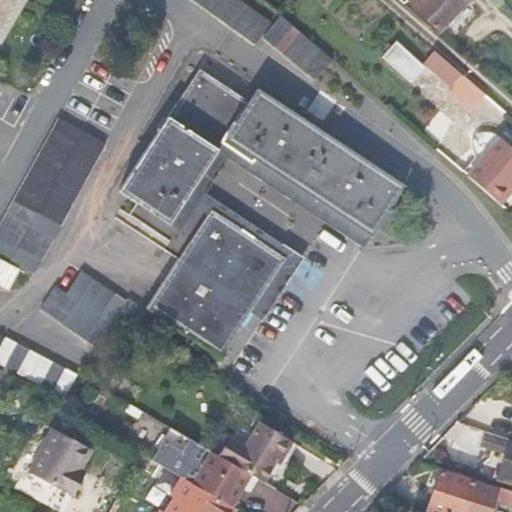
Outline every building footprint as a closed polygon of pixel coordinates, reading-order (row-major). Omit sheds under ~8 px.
[(0,0),(0,40),(24,0),(0,0)] [(241,0),(192,0),(255,45),(272,22),(241,0)] [(468,0),(411,0),(409,3),(438,31),(468,0)] [(315,81),(334,61),(281,15),(264,37),(315,81)] [(397,42),(383,57),(411,82),(425,67),(397,42)] [(462,76),(434,51),(427,60),(455,85),(462,76)] [(184,252),(192,240),(171,226),(225,144),(371,240),(405,186),(257,90),(249,102),(199,69),(118,190),(137,203),(148,210),(140,222),(184,252)] [(463,77),(455,85),(447,94),(467,111),(482,94),(463,77)] [(53,129),(0,225),(0,254),(35,274),(94,167),(70,155),(77,143),(53,129)] [(511,148),(499,138),(481,160),(468,176),(499,204),(511,188),(511,148)] [(365,249),(371,240),(225,144),(171,226),(192,240),(211,211),(286,259),(251,312),(262,320),(303,259),(205,193),(228,158),(327,224),(365,249)] [(473,154),(460,170),(468,176),(481,160),(473,154)] [(129,216),(140,222),(148,210),(137,203),(129,216)] [(211,211),(192,240),(184,252),(146,310),(220,358),(251,312),(286,259),(211,211)] [(18,272),(0,261),(0,285),(7,290),(18,272)] [(56,285),(39,310),(95,349),(127,302),(82,271),(67,293),(56,285)] [(5,336),(0,346),(0,364),(64,399),(78,375),(5,336)] [(138,406),(130,418),(149,430),(157,417),(138,406)] [(247,412),(230,437),(245,446),(261,421),(247,412)] [(231,505),(248,472),(219,455),(176,429),(157,417),(149,430),(130,418),(117,439),(142,454),(188,480),(231,505)] [(230,437),(219,455),(248,472),(261,480),(277,454),(282,456),(293,440),(261,421),(245,446),(230,437)] [(83,469),(93,451),(53,429),(30,472),(75,496),(84,480),(79,477),(83,469)] [(511,483),(511,443),(508,442),(509,440),(488,433),(485,432),(480,446),(504,454),(496,478),(511,483)] [(511,511),(511,489),(478,479),(477,481),(438,468),(425,509),(433,511),(511,511)] [(84,480),(89,472),(83,469),(79,477),(84,480)] [(231,505),(188,480),(171,511),(166,509),(164,511),(229,511),(233,506),(231,505)]
